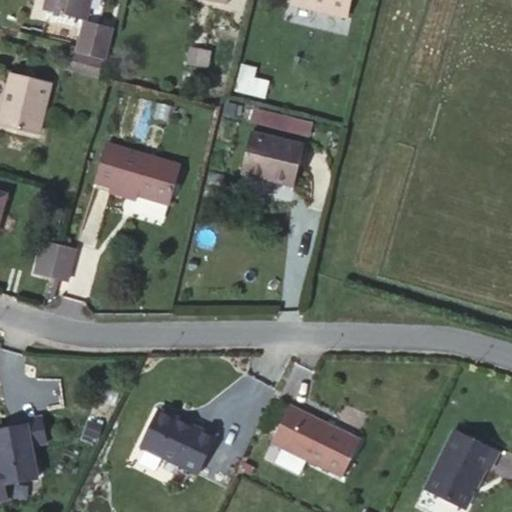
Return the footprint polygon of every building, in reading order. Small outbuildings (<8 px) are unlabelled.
[(89,0),(46,0),(44,9),(85,19),(89,0)] [(347,16),(351,0),(291,0),(291,3),(347,16)] [(92,34),(88,50),(104,54),(109,38),(92,34)] [(190,64),(208,67),(210,51),(192,48),(190,64)] [(98,76),(101,60),(71,52),(67,68),(98,76)] [(0,125),(38,133),(50,82),(12,73),(0,125)] [(252,109),(249,124),(312,136),(315,121),(252,109)] [(294,186),(304,144),(252,131),(241,173),(294,186)] [(169,204),(180,165),(107,143),(95,181),(169,204)] [(45,241),(41,257),(56,261),(60,246),(45,241)] [(75,249),(60,246),(56,261),(52,277),(67,281),(75,249)] [(56,261),(41,257),(37,273),(52,277),(56,261)] [(291,404),(272,443),(342,478),(362,439),(291,404)] [(179,420),(162,411),(142,447),(196,477),(216,441),(187,425),(186,427),(178,423),(179,420)] [(103,414),(95,430),(105,434),(107,430),(110,431),(116,419),(103,414)] [(10,423),(11,428),(13,428),(13,433),(19,432),(18,427),(27,425),(31,446),(46,443),(42,417),(10,423)] [(11,428),(0,430),(0,461),(4,485),(37,478),(31,446),(27,425),(18,427),(19,432),(13,433),(13,428),(11,428)] [(499,452),(455,430),(426,489),(466,508),(487,467),(490,469),(499,452)] [(283,450),(276,462),(299,475),(306,462),(283,450)]
